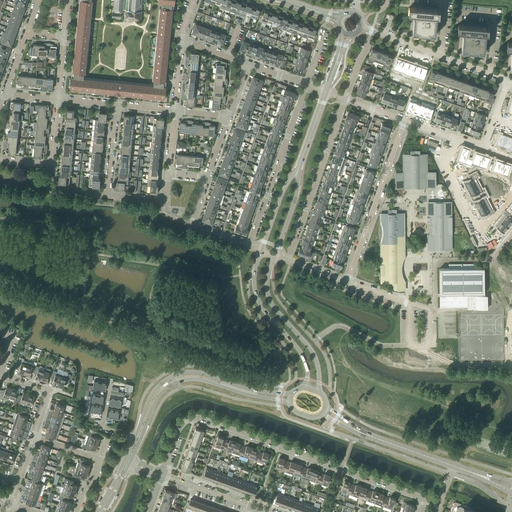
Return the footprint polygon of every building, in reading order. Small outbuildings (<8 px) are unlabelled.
[(91,0),(79,0),(72,76),(83,77),(84,73),(86,73),(93,1),(91,1),(91,0)] [(114,0),(113,12),(112,17),(120,18),(121,13),(123,13),(123,10),(126,10),(125,19),(142,20),(142,11),(141,11),(142,0),(114,0)] [(229,11),(231,9),(233,0),(227,0),(225,7),(224,10),(229,11)] [(235,13),(239,2),(236,1),(237,1),(234,0),(233,0),(231,9),(229,11),(235,13)] [(240,15),(244,3),(241,2),(241,3),(239,2),(235,13),(240,15)] [(245,17),(246,14),(249,6),(247,5),(247,4),(244,3),(240,15),(245,17)] [(174,5),(162,4),(161,8),(159,8),(152,80),(154,80),(154,84),(166,86),(173,9),(174,5)] [(251,16),(254,7),(251,6),(251,7),(249,6),(246,14),(251,16)] [(257,8),(254,7),(251,16),(257,18),(259,14),(258,14),(259,9),(257,9),(257,8)] [(409,7),(409,14),(416,15),(415,17),(414,17),(412,33),(435,35),(437,19),(435,19),(436,16),(439,17),(440,10),(425,9),(409,7)] [(260,18),(259,21),(266,24),(267,22),(270,13),(267,11),(267,12),(264,11),(263,15),(262,15),(261,18),(260,18)] [(19,21),(21,16),(13,13),(11,18),(19,21)] [(272,23),(275,15),(273,14),(270,13),(267,22),(272,23)] [(277,25),(280,16),(277,15),(277,16),(275,15),(272,23),(277,25)] [(282,27),(285,19),(283,18),(283,17),(280,16),(277,25),(282,27)] [(18,26),(19,21),(11,18),(9,23),(18,26)] [(287,29),(291,20),(287,19),(285,19),(282,27),(287,29)] [(294,21),(291,20),(287,29),(286,31),(292,33),(293,31),(295,22),(293,22),(294,21)] [(297,35),(298,32),(301,23),(298,22),(298,23),(295,22),(293,31),(292,33),(297,35)] [(201,26),(201,25),(195,23),(193,29),(194,29),(193,33),(198,34),(198,35),(201,26)] [(303,34),(306,26),(303,25),(304,25),(301,23),(298,32),(303,34)] [(458,25),(458,31),(465,32),(464,34),(463,34),(461,51),(485,53),(486,36),(484,36),(485,34),(488,34),(489,27),(474,26),(458,25)] [(206,28),(203,37),(207,38),(210,30),(211,28),(206,26),(206,28)] [(308,36),(311,27),(308,26),(308,27),(306,26),(302,37),(307,38),(308,36)] [(314,28),(311,27),(308,36),(314,38),(316,34),(315,34),(316,30),(314,29),(314,28)] [(210,30),(207,38),(212,40),(215,31),(216,29),(211,28),(210,30)] [(221,32),(220,33),(217,42),(217,41),(222,43),(226,33),(221,32)] [(13,40),(4,37),(1,36),(0,39),(0,41),(10,45),(10,46),(11,46),(13,40)] [(245,52),(249,42),(244,40),(240,50),(245,51),(245,52)] [(250,54),(253,43),(249,42),(245,52),(250,54)] [(255,55),(258,45),(253,43),(250,54),(255,55)] [(9,48),(0,44),(0,49),(8,53),(10,48),(9,47),(9,48)] [(38,55),(39,45),(33,44),(33,47),(30,46),(29,50),(28,50),(28,54),(38,55)] [(47,56),(47,48),(44,48),(45,46),(39,45),(38,55),(47,56)] [(259,57),(263,47),(258,45),(255,55),(259,57)] [(50,48),(47,48),(47,56),(56,57),(56,53),(57,53),(57,49),(56,49),(57,47),(51,46),(50,48)] [(264,59),(268,48),(263,47),(259,57),(264,59)] [(301,47),(299,53),(308,56),(310,50),(301,47)] [(269,60),(273,50),(268,48),(264,59),(269,60)] [(0,55),(7,57),(8,53),(0,49),(0,55)] [(373,61),(377,51),(372,49),(368,59),(373,61)] [(274,62),(277,52),(273,50),(269,60),(274,62)] [(379,63),(382,52),(377,51),(373,61),(379,63)] [(190,59),(190,62),(198,63),(199,54),(195,54),(195,52),(191,52),(191,53),(189,53),(188,59),(190,59)] [(283,54),(277,52),(274,62),(279,63),(283,54)] [(384,65),(387,54),(382,52),(379,63),(384,65)] [(306,62),(308,56),(299,53),(297,59),(306,62)] [(393,56),(387,54),(384,65),(389,66),(393,56)] [(397,58),(394,68),(400,70),(403,60),(397,58)] [(304,67),(306,62),(297,59),(295,64),(304,67)] [(403,60),(400,70),(406,72),(409,62),(403,60)] [(216,63),(215,73),(225,74),(226,69),(224,69),(224,66),(226,66),(226,63),(221,61),(220,64),(216,63)] [(197,72),(198,63),(190,62),(190,65),(188,65),(187,71),(197,72)] [(409,62),(406,72),(412,74),(415,64),(409,62)] [(302,73),(304,67),(295,64),(293,70),(302,73)] [(415,64),(412,74),(418,76),(421,66),(415,64)] [(421,66),(418,76),(424,79),(427,69),(421,66)] [(364,70),(362,75),(371,79),(373,73),(364,70)] [(434,82),(437,72),(432,70),(428,80),(434,82)] [(196,80),(197,72),(187,71),(186,76),(188,76),(188,77),(188,79),(196,80)] [(439,84),(442,74),(437,72),(434,82),(439,84)] [(225,80),(225,74),(215,73),(214,82),(222,83),(223,80),(225,80)] [(444,86),(447,76),(442,74),(439,84),(444,86)] [(26,84),(27,76),(18,75),(18,79),(17,79),(16,83),(17,83),(17,86),(23,86),(23,84),(26,84)] [(369,84),(371,79),(362,75),(360,81),(369,84)] [(35,87),(36,77),(27,76),(26,84),(29,85),(29,87),(35,87)] [(165,88),(166,86),(154,84),(86,78),(83,77),(72,76),(71,79),(70,79),(69,87),(70,87),(70,90),(164,99),(164,97),(166,97),(167,89),(165,88)] [(449,88),(452,77),(447,76),(444,86),(449,88)] [(44,86),(44,78),(36,77),(35,87),(40,88),(41,86),(44,86)] [(254,77),(252,82),(260,85),(260,86),(262,86),(264,79),(258,77),(257,79),(254,77)] [(454,90),(458,79),(452,77),(449,88),(454,90)] [(53,79),(44,78),(44,86),(47,86),(46,88),(52,89),(52,87),(54,87),(54,83),(53,83),(53,79)] [(195,89),(196,80),(188,79),(188,82),(186,82),(185,88),(195,89)] [(459,91),(463,81),(458,79),(454,90),(459,91)] [(367,90),(369,84),(360,81),(358,87),(367,90)] [(464,93),(468,83),(463,81),(459,91),(464,93)] [(222,86),(222,83),(214,82),(213,91),(224,92),(224,86),(222,86)] [(259,90),(260,86),(260,85),(252,82),(250,87),(259,90)] [(469,95),(473,85),(468,83),(464,93),(469,95)] [(474,97),(478,87),(473,85),(469,95),(474,97)] [(365,96),(367,90),(358,87),(356,93),(365,96)] [(479,99),(483,88),(478,87),(474,97),(479,99)] [(198,89),(195,89),(185,88),(185,94),(187,94),(186,97),(194,98),(197,98),(198,89)] [(484,100),(488,90),(483,88),(479,99),(484,100)] [(283,95),(284,96),(284,95),(293,99),(295,93),(285,89),(283,95)] [(493,92),(488,90),(484,100),(489,102),(489,104),(492,105),(494,99),(491,98),(492,97),(493,97),(493,96),(492,95),(493,92)] [(223,97),(224,92),(213,91),(212,99),(221,100),(221,97),(223,97)] [(386,103),(390,93),(385,91),(382,97),(381,97),(379,101),(381,101),(381,103),(383,104),(384,102),(386,103)] [(255,100),(257,95),(248,92),(246,97),(255,100)] [(391,106),(395,94),(390,93),(386,103),(389,104),(388,105),(391,106)] [(396,107),(400,96),(395,94),(391,106),(394,107),(394,106),(396,107)] [(291,104),(293,99),(284,95),(284,96),(282,101),(291,104)] [(405,98),(400,96),(396,107),(399,108),(398,109),(401,110),(403,104),(405,105),(406,101),(405,100),(405,98)] [(194,107),(194,98),(186,97),(186,100),(184,100),(183,105),(194,107)] [(220,103),(221,100),(212,99),(212,108),(222,109),(222,103),(220,103)] [(409,100),(406,110),(412,112),(415,102),(409,100)] [(289,110),(291,104),(282,101),(280,107),(289,110)] [(12,108),(12,111),(20,112),(21,103),(11,102),(10,108),(12,108)] [(252,110),(253,105),(245,102),(243,107),(252,110)] [(415,102),(412,112),(418,115),(421,104),(415,102)] [(421,104),(418,115),(424,117),(427,106),(421,104)] [(39,105),(38,114),(46,114),(46,111),(48,112),(49,106),(39,105)] [(427,106),(424,117),(430,119),(434,109),(427,106)] [(287,115),(289,110),(280,107),(278,112),(287,115)] [(442,114),(443,114),(443,112),(443,111),(438,110),(437,112),(436,111),(434,115),(436,116),(434,121),(437,122),(437,121),(439,122),(442,114)] [(20,112),(12,111),(12,114),(10,114),(9,120),(19,121),(22,121),(23,115),(20,115),(20,112)] [(472,117),(475,117),(483,120),(484,118),(485,118),(486,116),(474,111),(472,117)] [(287,115),(278,112),(278,113),(277,113),(276,115),(277,115),(276,118),(284,121),(287,115)] [(346,118),(347,118),(356,121),(357,122),(359,116),(348,112),(346,118)] [(45,118),(46,114),(38,114),(37,122),(47,123),(47,118),(45,118)] [(444,125),(448,115),(443,114),(442,114),(439,122),(442,123),(441,124),(444,125)] [(453,117),(448,115),(444,125),(447,126),(447,125),(450,126),(453,117)] [(453,115),(453,117),(450,126),(452,127),(452,128),(454,129),(455,128),(457,128),(458,124),(456,123),(459,117),(453,115)] [(282,127),(284,121),(276,118),(274,117),(272,123),(274,124),(282,127)] [(482,123),(483,120),(475,117),(473,122),(483,126),(484,123),(482,123)] [(354,127),(356,121),(347,118),(345,124),(354,127)] [(18,129),(19,121),(9,120),(8,125),(11,125),(10,128),(18,129)] [(239,121),(238,121),(237,126),(248,130),(249,125),(247,124),(239,121)] [(46,129),(47,123),(37,122),(36,131),(44,132),(44,129),(46,129)] [(188,133),(189,125),(186,125),(186,123),(180,122),(180,124),(179,124),(178,128),(179,128),(179,132),(188,133)] [(482,129),(483,126),(473,122),(471,122),(470,125),(472,126),(471,127),(480,131),(480,128),(482,129)] [(196,134),(197,124),(192,123),(192,125),(189,125),(188,133),(196,134)] [(380,129),(381,129),(389,132),(390,129),(391,130),(392,127),(391,126),(392,125),(387,123),(387,125),(382,123),(380,129)] [(205,135),(206,127),(203,127),(203,125),(197,124),(196,134),(205,135)] [(281,132),(282,127),(274,124),(272,130),(280,133),(281,132)] [(352,132),(354,127),(345,124),(343,129),(352,132)] [(209,127),(206,127),(205,135),(214,136),(214,132),(216,132),(216,128),(215,128),(215,126),(209,125),(209,127)] [(479,133),(480,131),(471,127),(469,133),(473,134),(473,136),(477,138),(478,136),(479,136),(480,133),(479,133)] [(17,138),(18,129),(10,128),(10,131),(8,131),(7,137),(17,138)] [(246,132),(236,129),(234,133),(242,136),(244,137),(246,132)] [(354,133),(352,132),(343,129),(341,135),(350,138),(353,139),(354,133)] [(388,134),(389,132),(381,129),(380,129),(379,133),(388,137),(389,134),(388,134)] [(44,135),(44,132),(36,131),(35,140),(45,141),(46,135),(44,135)] [(270,132),(268,137),(277,141),(280,135),(270,132)] [(388,137),(379,133),(377,133),(375,138),(376,139),(377,139),(385,142),(386,139),(387,140),(388,137)] [(511,137),(500,134),(496,145),(511,150),(511,137)] [(350,138),(341,135),(339,141),(348,144),(350,145),(353,139),(350,138)] [(17,147),(17,138),(7,137),(7,142),(9,143),(8,146),(17,147)] [(275,147),(277,141),(268,137),(266,143),(275,147)] [(241,146),(243,142),(241,141),(232,138),(230,142),(241,146)] [(385,144),(385,142),(377,139),(375,144),(385,147),(386,144),(385,144)] [(45,146),(45,141),(35,140),(34,148),(42,149),(42,146),(45,146)] [(346,149),(348,144),(339,141),(337,146),(346,149)] [(241,146),(230,142),(229,147),(237,150),(239,150),(241,146)] [(273,152),(275,147),(266,143),(264,149),(273,152)] [(385,147),(375,144),(373,143),(371,148),(382,152),(383,150),(384,150),(385,147)] [(16,155),(17,147),(8,146),(8,149),(6,148),(6,154),(16,155)] [(344,155),(346,149),(337,146),(335,152),(344,155)] [(464,147),(460,159),(467,161),(466,164),(469,165),(471,160),(468,158),(471,150),(464,147)] [(42,152),(42,149),(34,148),(33,157),(43,158),(44,152),(42,152)] [(381,154),(382,152),(371,148),(369,153),(371,154),(381,157),(382,155),(381,154)] [(271,158),(273,152),(264,149),(262,154),(271,158)] [(435,173),(428,173),(427,173),(427,155),(419,155),(419,151),(411,151),(411,155),(403,155),(404,173),(396,173),(396,174),(396,188),(411,188),(414,188),(417,188),(420,188),(435,187),(435,184),(435,173)] [(471,160),(469,165),(472,166),(474,163),(480,165),(484,155),(477,153),(474,161),(471,160)] [(185,163),(186,155),(177,154),(176,158),(175,158),(175,162),(176,162),(176,164),(182,165),(182,163),(185,163)] [(269,164),(271,158),(262,154),(260,160),(269,164)] [(193,166),(194,156),(186,155),(185,163),(188,164),(188,166),(193,166)] [(334,155),(332,160),(345,165),(347,159),(334,155)] [(484,155),(480,165),(487,168),(486,171),(489,172),(491,167),(488,166),(491,158),(484,155)] [(204,157),(194,156),(193,166),(199,167),(199,165),(202,165),(203,162),(204,162),(204,157)] [(377,164),(378,162),(370,159),(367,166),(371,168),(372,166),(377,168),(379,165),(377,164)] [(267,169),(269,164),(260,160),(258,166),(267,169)] [(343,170),(345,165),(332,160),(330,166),(343,170)] [(491,167),(489,172),(493,174),(494,170),(501,172),(504,162),(498,160),(496,165),(495,168),(491,167)] [(504,162),(501,172),(508,175),(507,178),(510,180),(511,174),(509,173),(511,165),(504,162)] [(265,175),(267,169),(258,166),(256,171),(265,175)] [(341,176),(343,170),(330,166),(328,172),(338,175),(341,176)] [(362,174),(364,174),(373,177),(374,175),(375,175),(376,173),(370,171),(371,169),(367,167),(366,169),(364,168),(362,174)] [(263,180),(265,175),(256,171),(254,177),(263,180)] [(336,181),(338,175),(328,172),(326,177),(336,181)] [(372,180),(373,177),(364,174),(362,179),(372,183),(373,180),(372,180)] [(69,180),(70,177),(60,176),(60,175),(59,175),(58,183),(69,184),(69,180)] [(471,181),(465,184),(468,190),(479,185),(474,175),(469,178),(471,181)] [(261,186),(263,180),(254,177),(252,183),(261,186)] [(339,182),(336,181),(326,177),(324,183),(334,186),(337,187),(339,182)] [(100,180),(99,180),(93,179),(92,186),(99,187),(100,180)] [(371,186),(372,183),(362,179),(361,185),(369,188),(370,185),(371,186)] [(217,182),(216,181),(215,186),(223,190),(225,185),(217,182)] [(259,192),(261,186),(252,183),(250,188),(259,192)] [(332,192),(334,186),(324,183),(322,189),(332,192)] [(368,190),(369,188),(361,185),(359,189),(359,190),(368,193),(369,190),(368,190)] [(479,185),(468,190),(471,197),(479,193),(480,196),(486,193),(484,190),(482,191),(479,185)] [(221,195),(223,190),(215,186),(213,192),(221,195)] [(330,198),(332,192),(322,189),(320,194),(330,198)] [(367,196),(368,193),(359,190),(359,189),(357,189),(355,194),(365,198),(366,195),(367,196)] [(250,191),(248,197),(256,200),(258,194),(250,191)] [(482,199),(475,203),(478,209),(489,204),(486,197),(487,197),(486,193),(480,196),(482,199)] [(328,203),(330,198),(320,194),(318,200),(328,203)] [(365,200),(365,198),(355,194),(353,199),(365,203),(366,201),(365,200)] [(218,204),(220,199),(211,196),(209,201),(218,204)] [(254,206),(256,200),(248,197),(246,203),(254,206)] [(365,203),(353,199),(351,204),(353,205),(362,208),(363,206),(364,206),(365,203)] [(328,203),(318,200),(316,206),(326,209),(328,203)] [(450,219),(451,217),(451,202),(428,202),(428,217),(430,217),(430,220),(430,221),(430,223),(430,224),(430,226),(430,227),(430,228),(430,230),(430,231),(430,235),(428,235),(428,250),(452,249),(451,235),(450,232),(450,229),(451,229),(451,228),(451,227),(451,226),(451,225),(451,224),(450,223),(450,222),(450,219)] [(252,212),(254,206),(246,203),(244,208),(252,212)] [(489,204),(478,209),(481,216),(487,213),(488,216),(494,213),(489,204)] [(361,210),(362,208),(353,205),(351,210),(361,213),(362,211),(361,210)] [(324,215),(326,209),(316,206),(314,211),(324,215)] [(250,217),(252,212),(244,208),(242,214),(250,217)] [(360,216),(361,213),(351,210),(350,215),(358,218),(359,216),(360,216)] [(404,257),(404,255),(404,214),(396,214),(396,210),(389,210),(389,214),(380,214),(381,222),(382,227),(383,232),(382,237),(381,243),(381,264),(380,264),(380,265),(381,268),(381,272),(381,275),(381,276),(381,283),(391,283),(394,290),(405,290),(405,282),(404,280),(403,279),(403,278),(402,276),(402,274),(402,273),(402,271),(402,270),(402,268),(402,266),(402,265),(402,263),(403,262),(403,260),(404,259),(404,257)] [(505,214),(500,219),(509,227),(511,224),(511,220),(508,217),(510,214),(505,210),(503,213),(505,214)] [(248,223),(250,217),(242,214),(240,220),(248,223)] [(313,214),(311,220),(320,223),(322,217),(313,214)] [(357,220),(358,218),(350,215),(348,214),(346,220),(348,220),(347,222),(351,224),(352,222),(358,224),(359,221),(357,220)] [(214,219),(213,218),(205,216),(203,221),(207,222),(206,223),(212,225),(214,219)] [(493,223),(491,226),(496,230),(498,227),(505,233),(509,227),(500,219),(495,225),(493,223)] [(246,229),(248,223),(240,220),(238,225),(246,229)] [(318,228),(320,223),(311,220),(309,225),(318,228)] [(344,224),(342,230),(353,233),(354,231),(355,232),(356,229),(350,227),(351,225),(347,223),(346,225),(344,224)] [(244,234),(246,229),(238,225),(237,225),(234,231),(244,234)] [(316,234),(318,228),(309,225),(307,231),(316,234)] [(352,236),(353,233),(342,230),(340,235),(352,239),(353,236),(352,236)] [(314,240),(316,234),(307,231),(305,237),(314,240)] [(351,242),(352,239),(340,235),(339,240),(349,244),(350,241),(351,242)] [(312,245),(314,240),(305,237),(303,242),(312,245)] [(349,244),(339,240),(337,245),(348,249),(349,246),(348,246),(349,244)] [(310,251),(312,245),(303,242),(301,248),(310,251)] [(348,249),(337,245),(335,250),(346,254),(346,251),(348,252),(348,249)] [(310,251),(301,248),(300,247),(298,253),(306,256),(305,259),(310,261),(311,258),(309,257),(311,251),(310,251)] [(345,256),(346,254),(335,250),(333,255),(335,256),(345,259),(346,257),(345,256)] [(344,262),(345,259),(335,256),(333,261),(342,264),(343,262),(344,262)] [(341,266),(342,264),(333,261),(331,266),(336,268),(335,269),(339,271),(340,269),(341,270),(342,267),(341,266)] [(484,294),(484,293),(484,268),(474,268),(474,265),(475,265),(475,264),(448,264),(448,265),(449,265),(449,268),(439,268),(440,294),(440,296),(440,308),(471,307),(471,309),(476,309),(476,310),(485,310),(485,309),(487,309),(486,295),(484,296),(484,294)] [(24,374),(28,362),(24,361),(24,359),(20,358),(19,361),(18,361),(16,364),(18,365),(17,367),(20,368),(18,372),(21,373),(20,374),(23,375),(24,374)] [(34,372),(36,366),(33,365),(34,364),(28,362),(24,374),(24,375),(27,376),(28,375),(30,376),(31,371),(34,372)] [(41,380),(44,371),(39,369),(39,367),(36,366),(34,372),(37,373),(35,378),(38,379),(37,380),(40,380),(41,380)] [(51,378),(53,372),(50,371),(51,370),(45,368),(44,371),(41,380),(41,381),(44,382),(44,381),(47,382),(48,377),(51,378)] [(57,372),(54,371),(53,372),(51,378),(54,379),(52,384),(55,384),(54,385),(57,386),(58,385),(58,386),(61,376),(62,375),(58,373),(57,372)] [(62,375),(61,376),(58,386),(59,386),(59,387),(61,388),(62,387),(64,387),(65,383),(68,384),(71,375),(67,374),(66,376),(62,375)] [(106,383),(94,381),(93,390),(105,392),(106,383)] [(9,398),(12,388),(7,387),(5,391),(2,390),(0,396),(3,397),(4,396),(9,398)] [(119,389),(112,387),(111,394),(123,396),(124,393),(118,392),(119,389)] [(17,402),(19,396),(16,395),(18,390),(12,388),(9,398),(14,399),(14,401),(17,402)] [(25,405),(29,394),(29,393),(27,392),(26,393),(23,392),(22,397),(19,396),(17,402),(25,405)] [(30,394),(29,394),(25,405),(31,407),(35,396),(32,395),(32,394),(30,394)] [(105,396),(92,394),(91,402),(103,404),(105,396)] [(122,400),(110,398),(109,405),(121,407),(122,400)] [(56,404),(54,409),(62,412),(64,407),(56,404)] [(104,406),(90,404),(89,412),(102,414),(104,406)] [(48,413),(51,414),(53,415),(61,418),(63,419),(65,413),(62,412),(54,409),(53,413),(49,411),(48,413)] [(121,411),(108,409),(107,417),(109,418),(120,419),(121,413),(121,411)] [(17,413),(15,419),(26,423),(28,417),(17,413)] [(62,424),(63,419),(61,418),(53,415),(51,420),(59,423),(62,424)] [(24,428),(26,423),(15,419),(13,424),(24,428)] [(60,429),(62,424),(59,423),(51,420),(50,424),(45,422),(44,424),(49,426),(57,428),(60,429)] [(23,431),(24,428),(13,424),(11,430),(27,435),(27,433),(23,431)] [(58,435),(60,429),(57,428),(49,426),(44,424),(44,426),(48,428),(47,431),(55,434),(58,435)] [(204,431),(201,430),(197,428),(196,428),(194,433),(202,436),(204,431)] [(26,437),(27,435),(11,430),(9,435),(20,439),(21,435),(26,437)] [(56,440),(58,435),(55,434),(47,431),(46,434),(42,433),(41,435),(45,436),(45,437),(56,440)] [(69,435),(72,436),(71,441),(75,442),(77,436),(71,434),(72,432),(70,431),(69,435)] [(89,435),(87,440),(98,444),(99,444),(100,441),(99,440),(100,438),(95,437),(96,434),(88,431),(87,434),(89,435)] [(201,441),(202,436),(194,433),(192,438),(201,441)] [(223,450),(226,440),(223,439),(224,438),(218,436),(214,446),(223,450)] [(199,446),(201,441),(192,438),(190,443),(199,446)] [(98,444),(87,440),(85,446),(83,445),(82,448),(90,451),(91,448),(96,450),(96,448),(97,448),(98,445),(98,444)] [(231,453),(235,442),(230,440),(229,441),(226,440),(223,450),(231,453)] [(240,456),(243,446),(240,445),(241,444),(235,442),(231,453),(240,456)] [(197,451),(199,446),(190,443),(189,448),(197,451)] [(42,447),(40,451),(48,453),(50,448),(42,445),(38,444),(37,446),(42,447)] [(248,459),(252,448),(247,446),(246,447),(243,446),(240,456),(248,459)] [(7,460),(10,450),(5,448),(4,450),(1,458),(7,460)] [(195,457),(197,451),(189,448),(187,453),(195,457)] [(257,462),(260,452),(257,451),(258,450),(252,448),(248,459),(257,462)] [(16,452),(10,450),(7,460),(12,462),(16,452)] [(47,459),(48,453),(40,451),(39,456),(47,459)] [(263,453),(260,452),(257,462),(265,465),(269,454),(263,452),(263,453)] [(193,462),(195,457),(187,453),(185,459),(193,462)] [(45,464),(47,459),(39,456),(37,462),(45,464)] [(284,471),(288,462),(285,461),(285,459),(279,457),(275,468),(284,471)] [(192,467),(193,462),(185,459),(183,464),(192,467)] [(78,462),(76,468),(88,472),(90,466),(86,465),(87,462),(80,460),(79,463),(78,462)] [(43,470),(45,464),(37,462),(35,467),(43,470)] [(293,474),(296,464),(291,462),(290,463),(288,462),(284,471),(293,474)] [(190,472),(192,467),(183,464),(181,469),(190,472)] [(301,477),(304,468),(302,467),(302,466),(296,464),(293,474),(301,477)] [(41,475),(43,470),(35,467),(33,472),(41,475)] [(88,472),(76,468),(75,473),(73,474),(72,476),(81,479),(82,476),(86,478),(88,472)] [(208,479),(212,470),(206,468),(203,477),(208,479)] [(310,480),(313,470),(308,468),(307,469),(304,468),(301,477),(310,480)] [(213,481),(217,472),(212,470),(208,479),(213,481)] [(318,483),(321,474),(319,473),(319,472),(313,470),(310,480),(318,483)] [(41,482),(43,476),(41,475),(33,472),(31,478),(41,482)] [(218,482),(222,473),(217,472),(213,481),(218,482)] [(224,484),(227,475),(222,473),(218,482),(224,484)] [(324,475),(321,474),(318,483),(327,486),(331,476),(325,474),(324,475)] [(229,486),(232,477),(227,475),(224,484),(229,486)] [(234,488),(237,479),(232,477),(229,486),(234,488)] [(74,481),(64,478),(63,481),(65,482),(64,484),(62,484),(61,486),(63,487),(75,491),(77,491),(77,489),(76,488),(77,486),(73,484),(74,481)] [(239,490),(242,481),(237,479),(234,488),(239,490)] [(33,481),(31,486),(42,490),(44,484),(33,481)] [(244,491),(247,482),(242,481),(239,490),(244,491)] [(349,494),(353,485),(350,484),(350,483),(344,481),(341,491),(349,494)] [(249,493),(252,484),(247,482),(244,491),(249,493)] [(258,486),(252,484),(249,493),(255,495),(258,486)] [(358,497),(362,487),(356,485),(356,486),(353,485),(349,494),(358,497)] [(40,495),(42,490),(31,486),(29,492),(40,495)] [(75,492),(75,491),(63,487),(61,492),(60,495),(68,498),(69,495),(73,497),(74,494),(75,494),(76,492),(75,492)] [(366,500),(370,491),(367,490),(367,489),(362,487),(358,497),(366,500)] [(166,490),(164,495),(172,498),(175,499),(177,494),(166,490)] [(375,503),(379,493),(373,491),(373,492),(370,491),(366,500),(375,503)] [(38,501),(40,495),(29,492),(27,497),(38,501)] [(280,504),(283,495),(278,493),(275,502),(280,504)] [(383,506),(387,497),(384,496),(384,495),(379,493),(375,503),(383,506)] [(67,501),(68,498),(60,495),(58,499),(59,500),(60,500),(59,504),(69,508),(70,508),(71,508),(71,506),(71,505),(71,503),(67,501)] [(170,503),(172,498),(164,495),(162,500),(170,503)] [(285,506),(288,497),(283,495),(280,504),(285,506)] [(36,506),(38,501),(27,497),(26,500),(22,499),(21,501),(25,503),(36,506)] [(290,508),(293,499),(288,497),(285,506),(290,508)] [(389,498),(387,497),(383,506),(392,510),(396,499),(390,497),(389,498)] [(192,510),(196,501),(190,499),(187,508),(192,510)] [(295,510),(299,501),(293,499),(290,508),(295,510)] [(169,508),(170,503),(162,500),(160,505),(169,508)] [(197,511),(201,503),(196,501),(192,510),(197,511)] [(301,511),(304,502),(299,501),(295,510),(301,511)] [(301,511),(306,511),(309,504),(304,502),(301,511)] [(401,507),(404,508),(413,511),(415,506),(404,502),(403,502),(401,507)] [(455,502),(454,503),(452,507),(453,508),(452,511),(451,510),(450,511),(474,511),(469,510),(470,508),(469,507),(468,506),(456,502),(455,502)] [(198,511),(203,511),(206,505),(201,503),(197,511),(198,511)]
